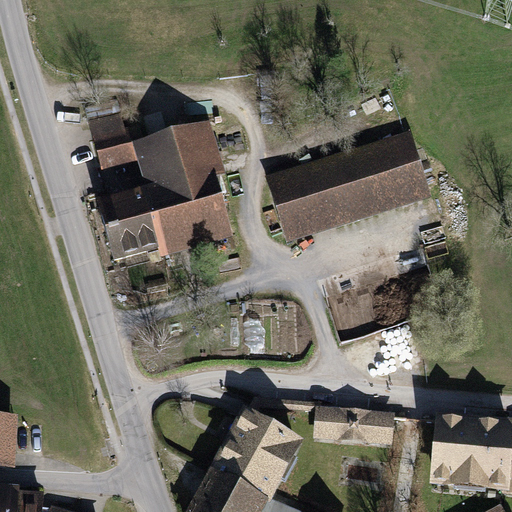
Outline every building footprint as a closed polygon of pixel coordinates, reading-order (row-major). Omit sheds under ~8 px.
[(136,162),(131,145),(122,113),(87,123),(101,172),(136,162)] [(209,123),(131,145),(136,162),(144,189),(94,203),(111,265),(157,252),(160,261),(232,240),(214,178),(224,175),(209,123)] [(411,132),(265,178),(286,246),(432,200),(411,132)] [(358,337),(351,310),(335,315),(342,341),(358,337)] [(254,399),(247,413),(255,417),(260,408),(316,413),(316,409),(317,404),(254,399)] [(394,415),(316,409),(316,413),(313,442),(391,449),(394,419),(394,415)] [(209,472),(267,503),(270,504),(303,443),(255,417),(247,413),(242,410),(209,472)] [(511,423),(436,416),(435,423),(429,488),(511,495),(511,423)] [(17,418),(0,417),(0,469),(14,470),(17,418)] [(262,511),(267,503),(209,472),(186,511),(262,511)] [(18,489),(0,486),(0,511),(41,511),(43,495),(17,493),(18,489)]
